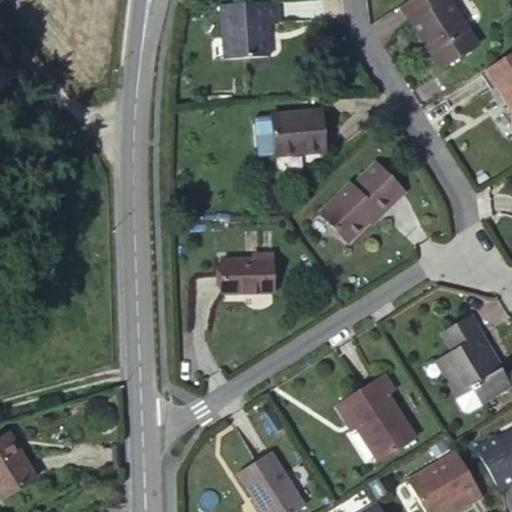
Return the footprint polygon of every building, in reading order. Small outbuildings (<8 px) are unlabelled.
[(408,0),(399,6),(438,70),(470,49),(440,2),(442,0),(408,0)] [(269,1),(211,4),(213,40),(216,40),(218,60),(260,58),(259,36),(255,36),(255,26),(258,26),(270,24),(269,1)] [(511,50),(483,69),(511,113),(511,50)] [(319,112),(268,116),(272,156),(323,152),(319,112)] [(374,162),(363,172),(393,203),(404,193),(374,162)] [(345,243),(366,223),(376,213),(378,216),(393,203),(363,172),(349,186),(347,184),(316,212),(345,243)] [(376,213),(366,223),(369,225),(378,216),(376,213)] [(246,251),(247,258),(267,257),(267,249),(246,251)] [(267,257),(247,258),(216,260),(217,291),(268,289),(267,257)] [(489,325),(506,316),(497,299),(480,309),(489,325)] [(466,314),(461,318),(495,370),(498,368),(499,366),(466,314)] [(495,370),(461,318),(437,333),(448,351),(432,361),(442,377),(444,377),(458,398),(454,401),(462,413),(467,414),(479,406),(478,403),(508,384),(498,368),(495,370)] [(381,373),(339,399),(353,422),(377,460),(414,437),(389,399),(395,395),(381,373)] [(353,422),(339,399),(333,403),(347,426),(353,422)] [(494,436),(473,449),(494,484),(511,472),(511,429),(497,439),(494,436)] [(7,431),(0,434),(0,496),(34,477),(7,431)] [(269,452),(232,475),(255,511),(291,511),(302,505),(269,452)] [(470,511),(483,504),(457,462),(408,492),(419,511),(470,511)]
